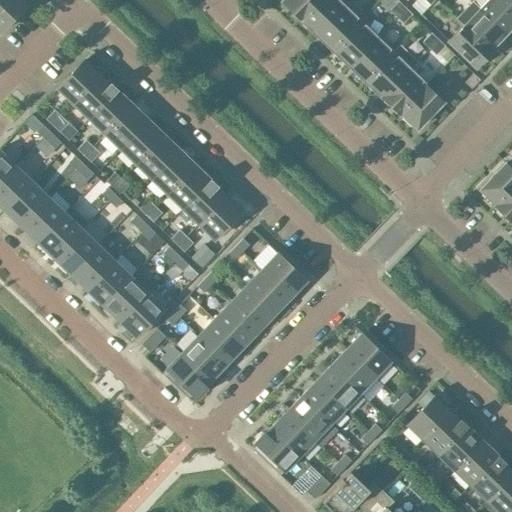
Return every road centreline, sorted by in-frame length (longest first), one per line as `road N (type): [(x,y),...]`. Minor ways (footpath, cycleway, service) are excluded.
road 1 (residential): [(79,4),(355,277)]
road 2 (residential): [(417,200),(212,2)]
road 3 (residential): [(200,433),(181,425),(0,251)]
road 4 (residential): [(200,433),(355,277)]
road 5 (residential): [(355,277),(511,416)]
road 6 (residential): [(417,200),(511,101)]
road 7 (residential): [(511,291),(424,206)]
